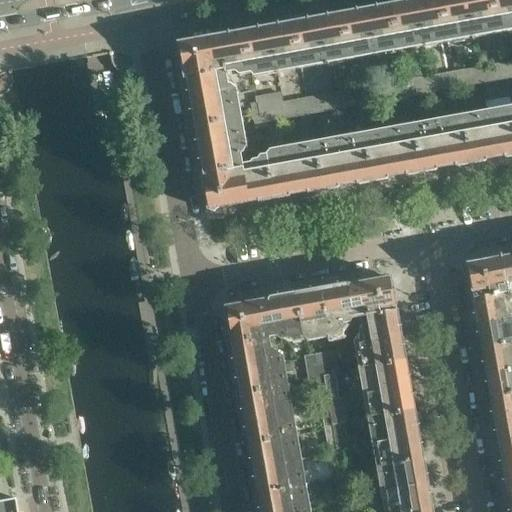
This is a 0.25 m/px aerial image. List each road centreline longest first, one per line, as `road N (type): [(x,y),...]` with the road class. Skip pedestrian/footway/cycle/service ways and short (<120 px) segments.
road 1 (residential): [(197,286),(141,0)]
road 2 (residential): [(482,511),(434,246)]
road 3 (residential): [(0,259),(45,511)]
road 4 (residential): [(434,246),(197,286)]
road 5 (residential): [(236,511),(197,286)]
